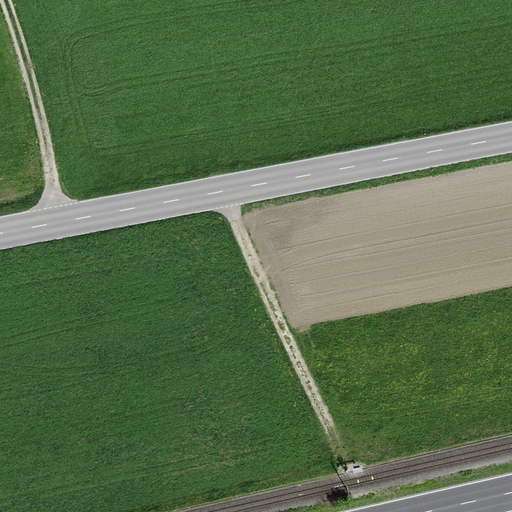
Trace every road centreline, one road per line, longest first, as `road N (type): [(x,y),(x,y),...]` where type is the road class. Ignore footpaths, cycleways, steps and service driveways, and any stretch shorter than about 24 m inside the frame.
road 1 (tertiary): [(511,138),(0,233)]
road 2 (track): [(217,192),(340,454)]
road 3 (track): [(54,223),(14,0)]
